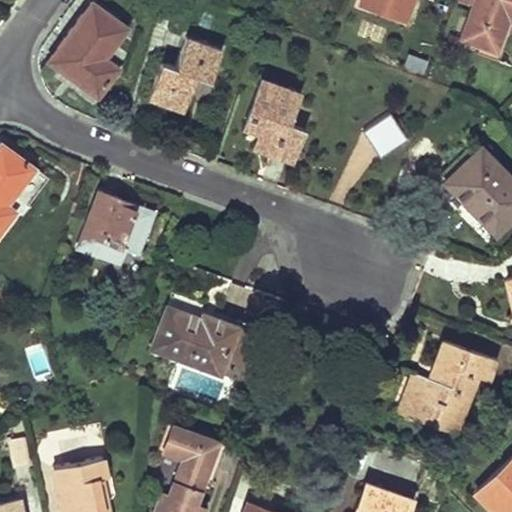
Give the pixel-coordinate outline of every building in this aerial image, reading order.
[(360,0),(359,5),(404,22),(411,0),(360,0)] [(511,0),(476,0),(463,37),(496,49),(509,16),(511,17),(511,0)] [(76,22),(48,59),(97,95),(117,67),(102,57),(125,25),(91,1),(76,22)] [(161,62),(148,96),(165,103),(182,109),(194,75),(209,79),(221,48),(186,36),(176,67),(161,62)] [(259,130),(254,145),(279,154),(290,158),(301,126),(286,121),(297,92),(260,78),(243,125),(259,130)] [(361,125),(377,156),(406,141),(390,111),(361,125)] [(34,166),(0,142),(0,230),(15,210),(6,204),(34,166)] [(511,179),(479,146),(442,180),(473,210),(496,233),(511,216),(511,179)] [(121,197),(98,190),(77,247),(118,261),(123,246),(138,251),(151,213),(127,205),(130,200),(121,197)] [(127,205),(151,213),(152,208),(130,200),(127,205)] [(177,309),(166,305),(151,347),(199,365),(202,357),(221,364),(236,324),(214,316),(209,328),(197,323),(199,317),(177,309)] [(199,317),(197,323),(209,328),(214,316),(201,311),(199,317)] [(483,378),(491,355),(442,338),(434,361),(441,363),(436,379),(429,377),(419,373),(407,405),(429,412),(426,422),(446,429),(453,408),(462,412),(475,375),(483,378)] [(202,357),(199,365),(218,372),(221,364),(202,357)] [(434,361),(429,377),(436,379),(441,363),(434,361)] [(410,370),(396,411),(426,422),(429,412),(407,405),(419,373),(410,370)] [(453,408),(446,429),(455,432),(462,412),(453,408)] [(201,511),(204,507),(194,504),(217,440),(172,425),(162,449),(181,456),(168,494),(161,511),(201,511)] [(23,434),(6,437),(12,464),(28,461),(23,434)] [(511,511),(511,454),(476,489),(497,511),(511,511)] [(101,456),(53,466),(63,511),(103,511),(102,507),(96,508),(93,496),(100,494),(96,476),(103,475),(106,475),(101,456)] [(110,511),(103,475),(96,476),(100,494),(93,496),(96,508),(102,507),(103,511),(110,511)] [(405,511),(410,499),(364,481),(353,511),(405,511)] [(158,491),(152,510),(156,511),(161,511),(168,494),(158,491)] [(20,511),(17,498),(0,502),(0,511),(20,511)] [(273,511),(246,502),(242,511),(273,511)]
